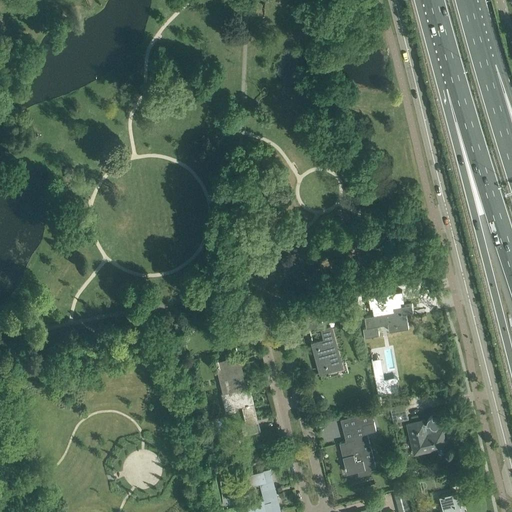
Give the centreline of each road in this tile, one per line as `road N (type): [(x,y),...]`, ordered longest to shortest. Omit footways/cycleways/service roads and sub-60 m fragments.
road 1 (motorway): [(455,85),(475,216),(511,363)]
road 2 (tertiary): [(446,215),(511,466)]
road 3 (tertiary): [(395,0),(446,215)]
road 4 (motorway): [(455,85),(511,269)]
road 5 (residential): [(280,403),(257,302),(269,274),(293,265)]
road 6 (unclassified): [(293,265),(433,218)]
road 7 (residential): [(293,265),(273,299),(297,402)]
